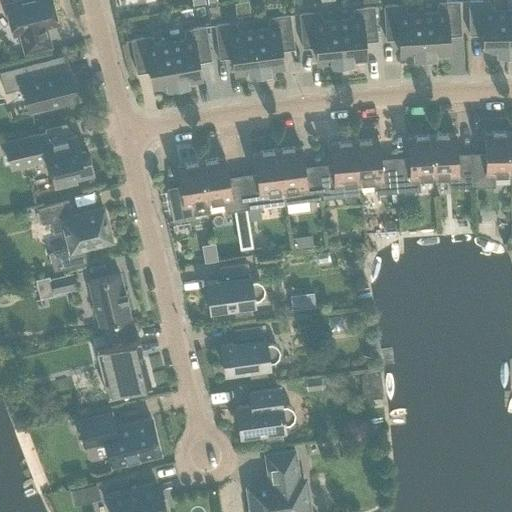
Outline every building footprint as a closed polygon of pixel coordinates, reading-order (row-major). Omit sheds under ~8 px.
[(50,46),(44,26),(56,23),(50,0),(23,0),(6,4),(13,33),(19,32),(24,52),(50,46)] [(421,14),(424,58),(434,57),(434,53),(448,52),(447,36),(461,35),(459,0),(438,2),(436,13),(421,14)] [(507,54),(506,10),(492,11),(488,0),(467,0),(468,35),(482,34),(482,51),(497,51),(497,55),(507,54)] [(424,58),(421,14),(407,15),(404,4),(383,5),(385,39),(398,39),(399,55),(414,54),(414,58),(424,58)] [(337,20),(341,64),(351,63),(351,59),(366,58),(364,41),(377,40),(374,6),(353,8),(351,19),(337,20)] [(341,64),(337,20),(323,22),(319,11),(298,13),(302,48),(315,46),(316,63),(331,61),(331,65),(341,64)] [(253,30),(259,74),(269,73),(268,69),(283,67),(281,50),(294,48),(289,14),(268,17),(267,28),(253,30)] [(259,74),(253,30),(239,32),(234,21),(214,24),(219,59),(232,57),(234,73),(248,71),(249,75),(259,74)] [(169,43),(177,87),(187,85),(187,81),(201,78),(198,62),(211,60),(205,25),(184,29),(183,41),(169,43)] [(177,87),(169,43),(155,46),(151,35),(130,39),(136,73),(149,71),(152,87),(166,85),(167,89),(177,87)] [(53,73),(49,58),(0,70),(0,76),(4,92),(23,87),(29,112),(76,100),(68,69),(53,73)] [(47,141),(45,131),(5,141),(12,169),(45,161),(46,167),(49,167),(54,187),(76,181),(76,177),(93,173),(89,155),(81,157),(75,134),(47,141)] [(494,173),(509,172),(508,131),(484,132),(485,152),(470,153),(471,187),(494,186),(494,173)] [(471,187),(470,153),(456,154),(455,133),(431,135),(433,175),(448,174),(449,188),(471,187)] [(418,176),(433,175),(431,135),(407,136),(408,156),(394,158),(396,191),(419,190),(418,176)] [(396,191),(394,158),(379,159),(377,138),(354,141),(358,181),(373,180),(374,193),(396,191)] [(359,195),(358,181),(354,141),(330,143),(332,163),(317,165),(321,198),(359,195)] [(284,203),(321,198),(317,165),(303,166),(301,146),(277,149),(282,190),(284,203)] [(284,203),(282,190),(277,149),(253,152),(256,173),(242,175),(247,208),(269,205),(284,203)] [(247,208),(242,175),(227,177),(224,157),(200,161),(207,201),(222,198),(225,212),(247,208)] [(192,203),(207,201),(200,161),(177,165),(180,185),(165,187),(172,221),(194,217),(192,203)] [(68,200),(37,208),(41,224),(50,222),(53,232),(64,229),(68,246),(52,250),(57,269),(86,261),(83,248),(111,241),(102,207),(72,215),(68,200)] [(248,276),(246,262),(218,266),(220,279),(206,282),(210,313),(211,313),(211,311),(233,308),(234,315),(251,313),(250,305),(253,305),(252,298),(258,298),(262,294),(263,288),(260,284),(255,281),(250,282),(249,275),(248,276)] [(53,293),(77,287),(74,273),(50,279),(53,293)] [(123,290),(119,273),(88,281),(98,324),(130,316),(125,299),(127,299),(124,290),(123,290)] [(313,294),(303,295),(305,307),(314,306),(313,294)] [(315,333),(330,331),(327,314),(297,319),(299,333),(315,331),(315,333)] [(263,338),(261,324),(233,328),(235,342),(221,344),(225,376),(226,375),(226,373),(248,370),(249,378),(266,375),(265,368),(268,367),(268,361),(273,360),(277,356),(278,351),(275,346),(270,343),(265,344),(264,338),(263,338)] [(102,336),(92,338),(94,346),(103,343),(102,336)] [(106,396),(150,385),(139,339),(95,349),(106,396)] [(383,397),(380,370),(363,372),(366,399),(383,397)] [(278,400),(276,386),(248,390),(250,404),(236,406),(240,438),(242,438),(241,436),(263,433),(264,440),(281,438),(280,430),(283,430),(283,423),(288,423),(292,419),(293,413),(291,409),(286,406),(280,407),(279,400),(278,400)] [(114,427),(110,412),(77,420),(84,446),(106,440),(112,465),(142,457),(145,459),(152,457),(154,454),(159,453),(151,418),(114,427)] [(298,481),(294,450),(265,454),(269,485),(248,488),(251,511),(307,511),(303,480),(298,481)] [(159,502),(154,481),(105,493),(109,511),(166,511),(164,501),(159,502)] [(96,484),(87,486),(91,500),(99,498),(96,484)]
